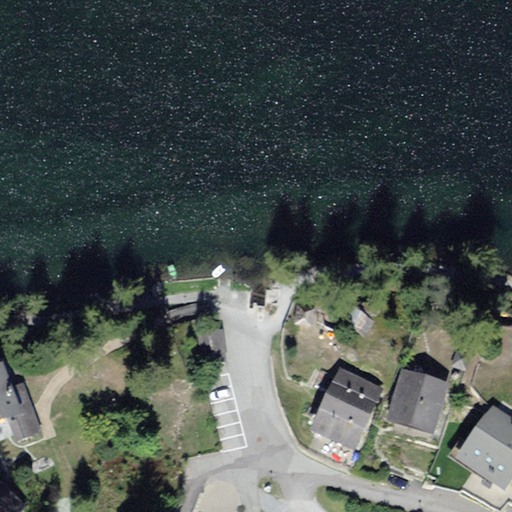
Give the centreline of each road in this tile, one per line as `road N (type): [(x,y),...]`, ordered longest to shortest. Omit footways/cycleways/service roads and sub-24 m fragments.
road 1 (residential): [(454,511),(312,471),(279,438)]
road 2 (residential): [(279,438),(212,467),(184,511)]
